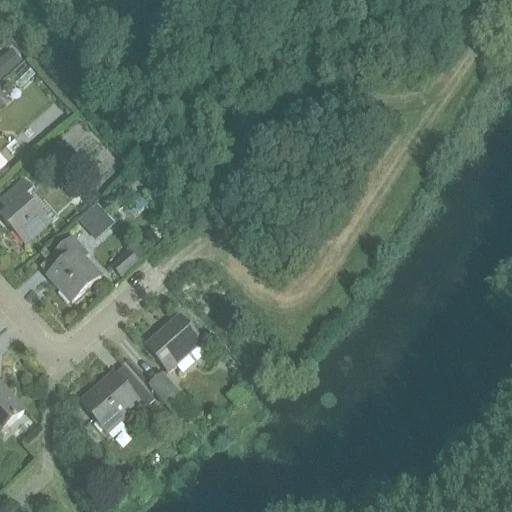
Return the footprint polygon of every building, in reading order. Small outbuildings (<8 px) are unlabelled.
[(131,39),(139,32),(134,26),(125,34),(131,39)] [(11,51),(1,60),(12,73),(23,63),(11,51)] [(0,110),(8,103),(0,93),(0,110)] [(134,180),(124,189),(132,198),(142,190),(134,180)] [(0,217),(26,247),(50,225),(27,198),(33,193),(24,183),(0,204),(0,217)] [(143,191),(132,201),(143,213),(154,203),(143,191)] [(81,219),(101,239),(118,223),(98,202),(81,219)] [(61,266),(49,277),(73,304),(101,280),(77,253),(81,250),(72,240),(53,257),(61,266)] [(129,252),(111,267),(121,279),(138,263),(144,257),(132,244),(126,249),(129,252)] [(146,348),(169,375),(203,345),(180,318),(146,348)] [(114,376),(81,405),(108,435),(140,407),(145,412),(154,403),(138,385),(129,393),(114,376)] [(162,376),(150,387),(169,408),(181,397),(162,376)] [(0,385),(0,435),(25,413),(0,385)] [(241,388),(228,399),(237,410),(250,399),(241,388)] [(191,406),(181,415),(188,423),(198,414),(191,406)] [(130,429),(118,435),(123,447),(136,442),(130,429)]
